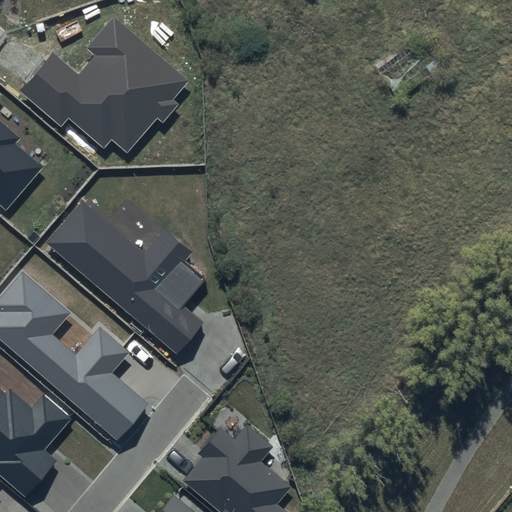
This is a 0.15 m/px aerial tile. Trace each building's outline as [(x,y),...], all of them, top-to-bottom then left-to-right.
[(190,81),(113,16),(86,47),(95,55),(79,75),(53,52),(20,91),(61,126),(68,118),(103,148),(111,139),(127,153),(157,118),(163,124),(179,104),(174,99),(190,81)] [(0,210),(41,164),(14,140),(30,123),(0,95),(0,210)] [(318,110),(310,95),(256,125),(264,140),(318,110)] [(292,148),(284,132),(225,163),(234,179),(292,148)] [(137,235),(84,189),(43,235),(171,346),(202,311),(184,296),(209,267),(188,249),(195,241),(159,210),(137,235)] [(90,357),(41,315),(57,296),(16,263),(0,281),(0,339),(102,425),(141,378),(101,345),(90,357)] [(0,396),(0,474),(19,492),(46,463),(32,451),(60,419),(38,400),(23,417),(0,396)] [(213,433),(176,475),(219,511),(281,511),(269,501),(285,483),(257,458),(264,449),(241,429),(227,445),(213,433)] [(188,511),(168,494),(151,511),(188,511)]
